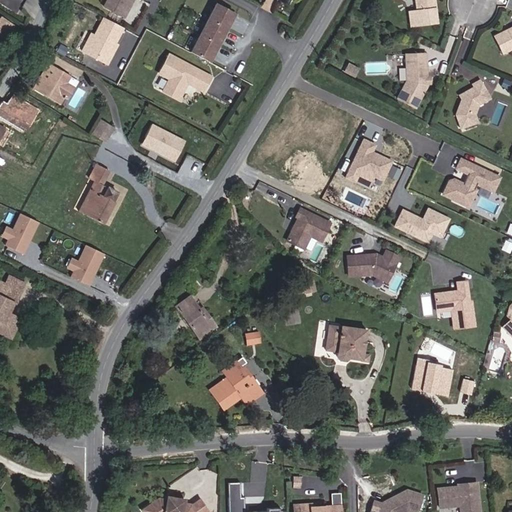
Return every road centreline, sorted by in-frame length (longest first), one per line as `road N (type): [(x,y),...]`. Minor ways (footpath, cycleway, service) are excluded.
road 1 (tertiary): [(99,444),(128,321),(240,142),(310,55)]
road 2 (residential): [(99,444),(193,450),(272,436),(358,446),(511,438)]
road 3 (unknown): [(233,154),(438,262),(438,283)]
